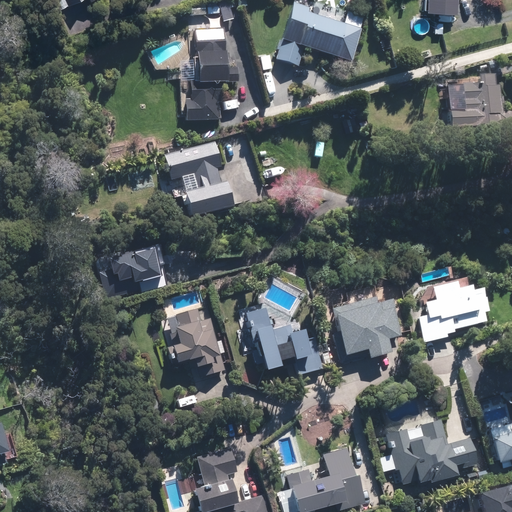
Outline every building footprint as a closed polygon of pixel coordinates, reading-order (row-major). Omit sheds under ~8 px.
[(455,22),(455,0),(426,0),(426,13),(439,14),(438,21),(455,22)] [(314,8),(292,2),(276,63),(297,68),(303,48),(355,62),(367,18),(315,4),(314,8)] [(223,29),(196,28),(195,83),(237,84),(237,66),(228,66),(228,53),(222,53),(223,29)] [(511,112),(498,113),(498,81),(445,82),(445,126),(496,126),(496,136),(511,135),(511,112)] [(217,122),(217,91),(190,91),(190,103),(181,103),(181,121),(217,122)] [(362,113),(343,118),(347,134),(366,130),(362,113)] [(216,143),(163,158),(169,181),(188,175),(193,193),(183,196),(190,220),(230,208),(223,181),(220,182),(216,169),(223,167),(216,143)] [(164,288),(154,244),(104,255),(108,272),(94,275),(100,303),(164,288)] [(416,320),(422,340),(484,322),(481,310),(486,308),(481,288),(468,292),(466,286),(454,290),(452,282),(429,288),(433,303),(423,306),(427,317),(416,320)] [(222,371),(209,309),(209,308),(165,317),(171,347),(162,349),(167,371),(194,365),(196,376),(222,371)] [(262,310),(245,314),(260,373),(280,368),(279,362),(290,359),(295,378),(317,372),(309,340),(302,342),(299,330),(290,332),(288,327),(268,332),(262,310)] [(511,427),(487,435),(495,465),(511,460),(511,390),(505,392),(511,415),(511,427)] [(160,401),(149,403),(152,418),(163,416),(160,401)] [(440,419),(383,433),(393,473),(397,472),(400,485),(415,482),(415,485),(425,482),(426,485),(456,478),(454,470),(475,465),(468,437),(445,443),(440,419)] [(202,488),(193,490),(198,511),(197,511),(266,511),(262,495),(234,502),(227,475),(235,473),(229,447),(194,456),(202,488)] [(286,474),(295,511),(307,511),(338,504),(340,511),(362,506),(348,449),(321,455),(328,480),(311,484),(307,468),(286,474)] [(511,511),(511,484),(477,494),(481,511),(511,511)]
